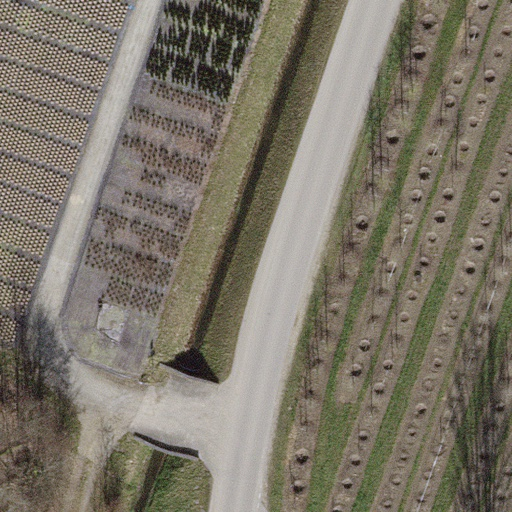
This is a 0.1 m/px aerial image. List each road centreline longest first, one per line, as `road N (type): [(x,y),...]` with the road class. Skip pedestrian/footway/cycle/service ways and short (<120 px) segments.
road 1 (track): [(155,0),(46,310),(48,350),(142,403),(244,435)]
road 2 (unclassified): [(376,0),(285,265),(231,511)]
